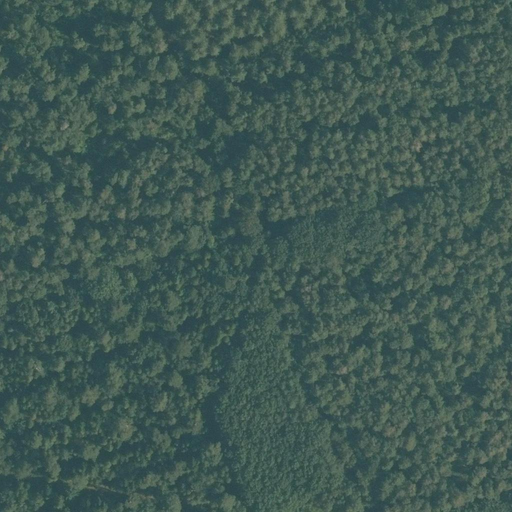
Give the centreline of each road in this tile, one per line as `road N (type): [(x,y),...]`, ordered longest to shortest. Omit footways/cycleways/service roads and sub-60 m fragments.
road 1 (unknown): [(165,0),(256,219),(0,288)]
road 2 (unknown): [(256,219),(511,148)]
